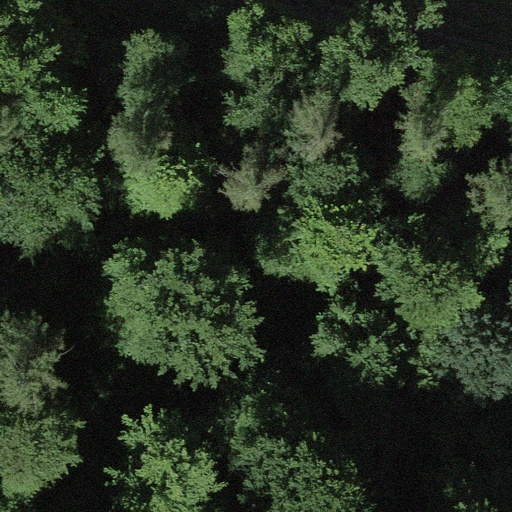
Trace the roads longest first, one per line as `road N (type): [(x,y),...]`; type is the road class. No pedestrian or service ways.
road 1 (track): [(511,273),(0,365)]
road 2 (track): [(277,0),(459,41),(511,61)]
